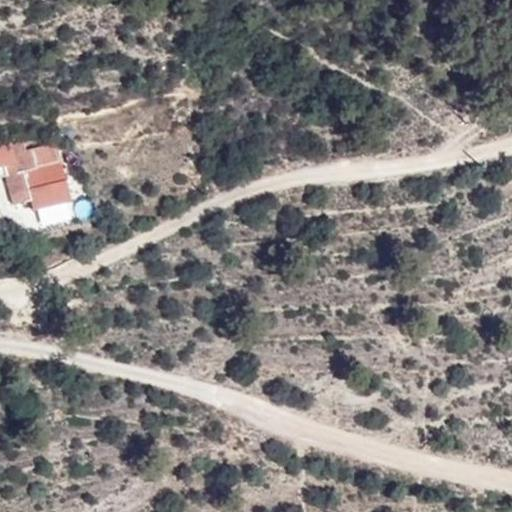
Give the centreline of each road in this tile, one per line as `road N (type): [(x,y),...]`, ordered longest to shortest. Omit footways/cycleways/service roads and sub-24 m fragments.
road 1 (unclassified): [(0,293),(102,260),(256,187),(511,145)]
road 2 (unclassified): [(511,481),(359,446),(165,378),(0,343)]
